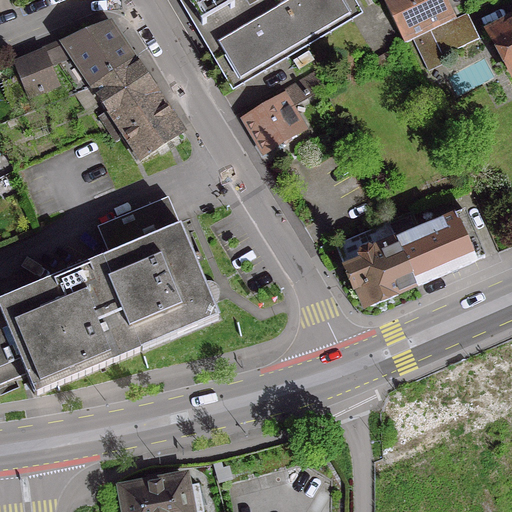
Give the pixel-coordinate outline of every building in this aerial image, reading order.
[(337,0),(291,0),(216,45),(238,81),(300,44),(348,17),(337,0)] [(380,0),(402,44),(411,40),(448,22),(437,0),(380,0)] [(448,22),(411,40),(426,73),(444,64),(440,57),(471,43),(459,17),(448,22)] [(511,20),(488,34),(511,79),(511,20)] [(76,94),(80,93),(91,89),(132,62),(108,26),(62,45),(70,56),(57,65),(76,94)] [(42,53),(12,66),(25,98),(55,85),(42,53)] [(389,61),(385,55),(373,61),(378,68),(389,61)] [(156,98),(132,62),(91,89),(115,125),(156,98)] [(279,98),(242,120),(262,154),(299,132),(286,109),(298,101),(322,88),(314,72),(277,94),(279,98)] [(180,134),(156,98),(115,125),(139,161),(180,134)] [(107,258),(0,302),(0,388),(25,377),(33,397),(217,320),(209,301),(213,297),(213,292),(212,290),(209,289),(207,288),(204,289),(166,199),(95,228),(107,258)] [(386,225),(394,242),(414,288),(482,258),(462,213),(404,238),(402,233),(411,229),(405,216),(386,223),(386,224),(386,225)] [(370,307),(414,288),(394,242),(386,225),(386,224),(333,246),(359,304),(361,306),(364,307),(370,307)] [(147,486),(121,490),(124,511),(200,511),(196,486),(184,488),(182,479),(159,483),(158,476),(145,478),(147,486)]
